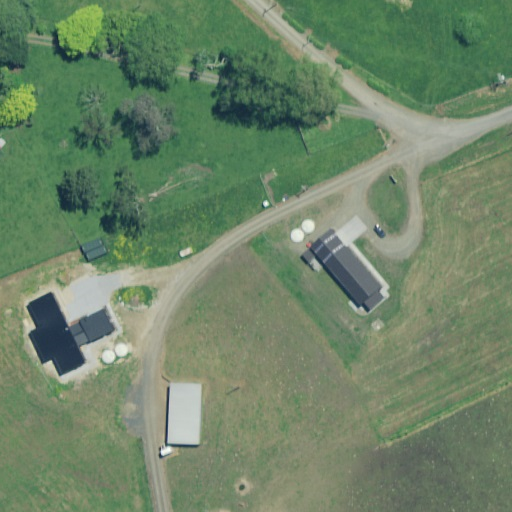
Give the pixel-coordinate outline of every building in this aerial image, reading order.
[(381,261),(348,223),(327,240),(360,279),(381,261)] [(385,295),(368,275),(349,291),(366,311),(385,295)] [(57,291),(37,284),(21,325),(50,336),(46,346),(67,354),(78,327),(72,324),(78,310),(54,301),(57,291)] [(120,390),(69,384),(65,417),(78,419),(116,423),(120,390)] [(202,386),(171,385),(169,445),(200,446),(202,386)]
